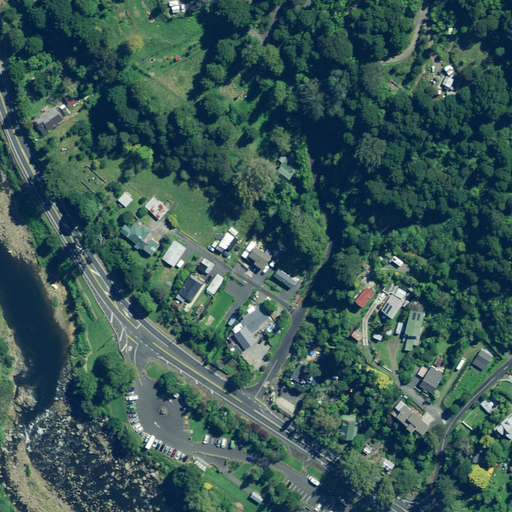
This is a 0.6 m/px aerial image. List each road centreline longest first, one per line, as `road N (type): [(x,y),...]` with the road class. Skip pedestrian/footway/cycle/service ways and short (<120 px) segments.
road 1 (trunk): [(249,408),(165,353),(111,300),(21,147),(0,89)]
road 2 (residential): [(189,0),(238,24),(285,65),(304,103),(330,229)]
road 3 (trunk): [(397,511),(249,408)]
road 4 (residential): [(300,316),(149,219)]
road 5 (track): [(426,0),(412,45),(386,60),(357,43),(356,0)]
road 6 (residential): [(511,356),(423,278),(396,267)]
